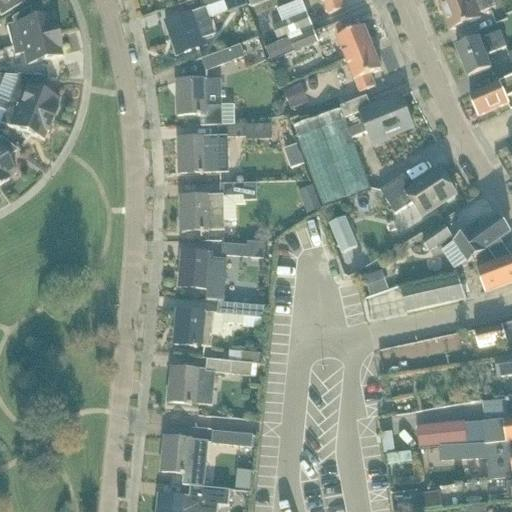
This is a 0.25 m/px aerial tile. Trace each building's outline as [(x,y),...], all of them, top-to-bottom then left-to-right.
[(0,0),(0,18),(1,20),(26,4),(21,0),(0,0)] [(226,0),(204,0),(201,1),(205,12),(228,4),(226,0)] [(243,0),(226,0),(228,4),(232,15),(247,9),(243,0)] [(248,0),(252,10),(267,4),(265,0),(248,0)] [(287,0),(265,9),(271,23),(297,12),(292,0),(287,0)] [(306,0),(307,1),(310,0),(320,0),(328,18),(343,12),(339,0),(306,0)] [(444,17),(486,0),(438,0),(437,1),(444,17)] [(492,10),(488,0),(487,0),(486,0),(444,17),(450,33),(479,22),(477,16),(492,10)] [(33,16),(31,16),(29,10),(12,21),(13,27),(7,29),(13,50),(59,38),(56,25),(54,26),(52,17),(38,20),(38,18),(33,16)] [(194,16),(166,26),(177,59),(206,48),(203,41),(209,39),(204,24),(200,14),(194,16)] [(288,37),(312,27),(307,15),(283,25),(288,37)] [(346,62),(373,51),(364,30),(353,35),(348,23),(333,29),(346,62)] [(283,25),(272,29),(277,42),(288,37),(283,25)] [(271,64),(295,54),(319,45),(312,27),(288,37),(289,39),(265,50),(271,64)] [(456,50),(468,81),(490,72),(484,59),(494,55),(507,50),(501,34),(488,39),(488,40),(480,43),(479,41),(456,50)] [(27,68),(41,65),(41,67),(45,69),(47,69),(50,65),(49,63),(63,59),(60,51),(62,50),(59,38),(13,50),(15,59),(24,56),(27,68)] [(207,74),(245,60),(241,48),(202,62),(207,74)] [(373,51),(346,62),(360,95),(375,89),(370,78),(382,74),(373,51)] [(9,106),(53,124),(58,111),(56,111),(60,102),(47,97),(48,95),(46,91),(44,90),(48,80),(17,79),(17,86),(9,106)] [(508,106),(506,102),(511,99),(511,79),(499,85),(498,85),(469,98),(478,119),(508,106)] [(219,129),(222,129),(221,83),(177,84),(178,119),(199,118),(200,130),(219,129)] [(306,107),(299,88),(285,94),(292,112),(306,107)] [(294,129),(315,189),(323,209),(370,192),(353,141),(368,135),(372,147),(413,130),(401,99),(372,111),(368,100),(341,111),(342,113),(294,129)] [(53,124),(9,106),(0,102),(0,112),(4,114),(0,125),(10,130),(22,135),(21,137),(23,141),(25,142),(30,140),(30,138),(43,143),(46,134),(48,135),(53,124)] [(219,140),(178,141),(179,177),(229,176),(228,141),(245,141),(245,144),(272,143),(272,128),(222,129),(219,129),(219,140)] [(11,158),(11,157),(16,153),(1,139),(0,140),(0,187),(9,182),(8,181),(16,176),(8,164),(10,163),(11,158)] [(304,167),(297,148),(285,152),(292,172),(304,167)] [(421,219),(456,197),(440,173),(412,191),(403,178),(380,193),(396,217),(413,206),(421,219)] [(245,207),(245,204),(257,203),(257,186),(221,188),(221,198),(212,198),(212,200),(181,201),(182,235),(213,233),(225,234),(225,223),(236,223),(236,207),(245,207)] [(321,211),(313,188),(300,193),(308,216),(321,211)] [(483,253),(484,252),(510,234),(500,218),(474,236),(471,233),(454,244),(468,264),(484,254),(483,253)] [(347,220),(331,226),(343,256),(359,250),(347,220)] [(303,244),(311,241),(303,221),(295,224),(303,244)] [(445,229),(424,244),(431,254),(452,239),(445,229)] [(222,246),(222,259),(264,262),(265,246),(248,245),(247,248),(222,246)] [(180,290),(207,292),(207,302),(225,303),(227,262),(214,262),(214,256),(209,256),(209,258),(183,256),(180,290)] [(511,259),(467,276),(465,273),(456,276),(457,277),(408,288),(401,290),(407,315),(466,302),(511,285),(511,259)] [(381,294),(375,275),(364,279),(370,298),(381,294)] [(336,313),(351,313),(350,295),(336,295),(336,313)] [(264,321),(265,308),(221,304),(220,316),(264,321)] [(216,316),(179,312),(176,347),(213,350),(216,316)] [(475,334),(475,335),(479,351),(507,345),(503,328),(475,334)] [(244,367),(253,367),(262,368),(263,356),(245,355),(244,367)] [(499,381),(511,379),(511,359),(496,362),(499,381)] [(244,367),(234,366),(234,365),(209,362),(207,373),(173,370),(170,403),(213,408),(217,375),(232,377),(232,378),(251,380),(253,367),(244,367)] [(494,446),(511,444),(511,398),(506,400),(508,421),(511,420),(511,421),(504,422),(505,423),(483,425),(485,447),(494,446)] [(486,401),(461,404),(463,417),(488,414),(486,401)] [(483,425),(464,427),(466,446),(466,448),(485,447),(483,425)] [(466,446),(464,427),(417,431),(419,453),(466,449),(466,448),(466,446)] [(212,447),(250,451),(252,451),(253,439),(214,435),(212,447)] [(196,444),(196,442),(166,439),(163,474),(184,476),(184,478),(186,478),(185,488),(193,489),(205,490),(209,445),(196,444)] [(511,444),(494,446),(497,482),(511,480),(511,444)] [(238,474),(236,493),(252,495),(253,475),(238,474)] [(231,493),(205,490),(193,489),(192,500),(161,497),(159,511),(220,511),(221,508),(230,509),(231,493)] [(439,494),(416,497),(417,511),(420,511),(441,509),(439,494)]
